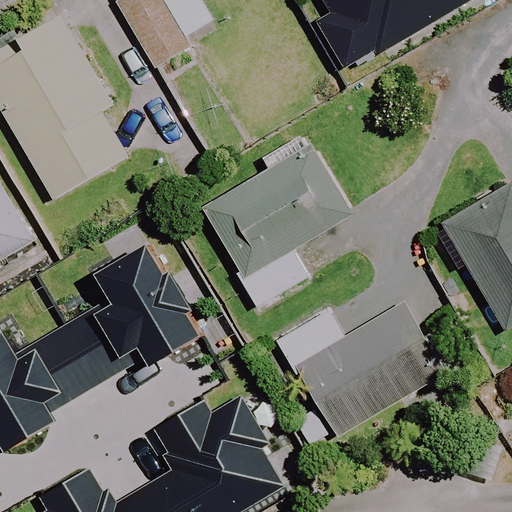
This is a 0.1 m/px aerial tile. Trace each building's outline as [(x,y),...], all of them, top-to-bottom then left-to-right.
[(220,33),(200,0),(127,0),(119,5),(158,71),(220,33)] [(323,0),(331,13),(312,25),(348,87),(497,0),(323,0)] [(111,108),(62,21),(0,55),(0,104),(54,203),(127,162),(100,114),(111,108)] [(352,222),(315,151),(206,209),(259,310),(311,282),(295,252),(352,222)] [(0,265),(36,245),(0,183),(0,265)] [(511,193),(448,230),(507,336),(511,332),(511,193)] [(162,323),(104,295),(81,343),(93,349),(27,488),(77,511),(110,511),(169,389),(138,374),(162,323)] [(446,378),(402,309),(349,342),(331,313),(281,344),(342,443),(446,378)]
